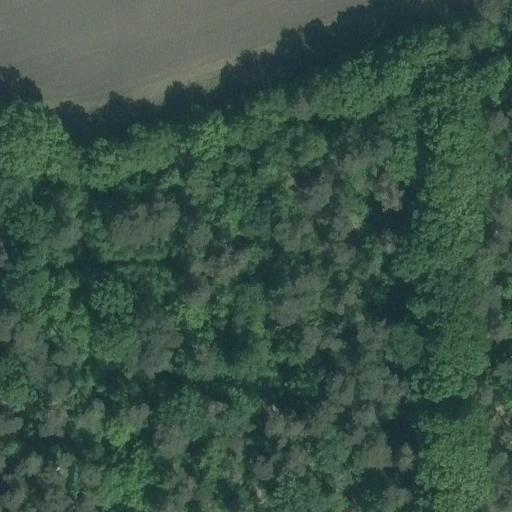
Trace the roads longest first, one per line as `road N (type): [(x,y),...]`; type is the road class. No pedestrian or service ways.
road 1 (track): [(0,131),(35,154),(105,177),(145,170),(423,69)]
road 2 (track): [(422,511),(423,69)]
